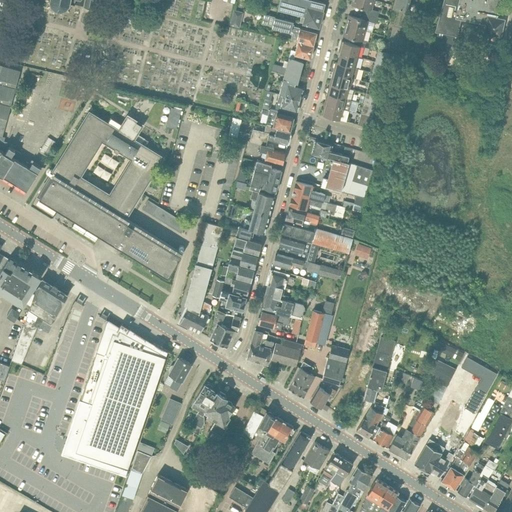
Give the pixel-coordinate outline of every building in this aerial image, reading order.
[(46,0),(48,5),(47,5),(47,6),(49,6),(53,10),(53,11),(54,12),(54,10),(61,12),(61,13),(62,13),(62,12),(68,10),(69,11),(70,10),(69,9),(74,4),(75,5),(75,4),(84,5),(95,7),(95,3),(100,4),(100,2),(101,2),(101,0),(46,0)] [(279,0),(278,8),(301,14),(300,22),(309,24),(318,27),(319,27),(323,11),(325,2),(316,0),(279,0)] [(373,0),(352,0),(351,4),(365,8),(364,13),(377,17),(379,11),(371,9),(373,0)] [(396,0),(395,8),(415,13),(417,5),(410,3),(410,0),(396,0)] [(443,0),(435,31),(457,36),(461,19),(487,25),(485,31),(500,34),(503,21),(496,19),(499,4),(504,5),(505,0),(443,0)] [(244,14),(233,11),(230,25),(241,27),(244,14)] [(294,21),(265,13),(263,23),(291,31),(291,28),(294,29),(291,38),(294,39),(298,40),(313,45),(314,43),(315,42),(316,40),(315,38),(317,32),(300,27),(293,24),(294,21)] [(377,17),(364,13),(363,19),(348,15),(345,25),(365,31),(368,21),(375,23),(377,17)] [(365,31),(345,25),(342,35),(356,39),(355,44),(360,45),(368,48),(370,43),(362,41),(365,31)] [(312,51),(314,45),(313,45),(298,40),(295,51),(291,50),(287,67),(273,63),(271,72),(284,75),(284,79),(297,82),(303,61),(294,58),(295,54),(310,58),(311,56),(312,55),(313,52),(312,51)] [(339,51),(357,56),(360,45),(355,44),(342,41),(339,51)] [(389,54),(378,50),(375,61),(387,64),(389,54)] [(357,56),(339,51),(336,62),(354,67),(357,56)] [(387,64),(375,61),(372,72),(384,75),(387,64)] [(354,67),(336,62),(333,72),(351,77),(354,67)] [(20,71),(0,65),(0,173),(27,190),(41,167),(32,162),(29,167),(17,159),(21,152),(10,145),(11,142),(1,140),(20,71)] [(351,77),(333,72),(330,83),(350,88),(352,78),(351,77)] [(384,75),(372,72),(369,82),(381,85),(384,75)] [(297,82),(284,79),(280,93),(300,98),(303,90),(294,87),(295,85),(296,85),(297,82)] [(381,85),(369,82),(366,93),(378,96),(381,85)] [(350,88),(330,83),(327,93),(351,100),(354,90),(350,88)] [(300,98),(280,93),(276,108),(281,110),(282,106),(297,110),(300,98)] [(352,100),(351,100),(327,93),(325,104),(342,109),(349,110),(352,100)] [(378,96),(366,93),(364,103),(375,106),(378,96)] [(237,101),(235,109),(242,111),(244,102),(237,101)] [(375,106),(364,103),(361,114),(372,117),(375,106)] [(342,109),(325,104),(322,114),(340,119),(342,109)] [(176,128),(182,109),(171,106),(165,125),(176,128)] [(270,108),(262,106),(261,112),(268,114),(265,124),(273,125),(290,130),(291,128),(293,127),(294,124),(292,122),(293,121),(292,121),(293,117),(277,112),(278,110),(270,108)] [(163,157),(135,139),(144,124),(127,113),(118,129),(90,112),(38,194),(41,196),(39,198),(58,210),(60,208),(76,218),(75,220),(100,235),(101,233),(111,240),(123,220),(121,219),(124,215),(126,216),(142,191),(139,189),(141,186),(144,188),(163,157)] [(372,117),(361,114),(358,124),(370,127),(372,117)] [(241,119),(233,117),(228,136),(236,138),(239,126),(241,119)] [(269,133),(264,132),(253,129),(250,141),(266,144),(268,138),(288,144),(292,132),(277,128),(277,129),(271,127),(269,133)] [(312,153),(333,158),(347,162),(349,156),(331,151),(332,144),(315,140),(312,153)] [(266,144),(261,143),(259,150),(260,150),(259,152),(261,153),(262,151),(267,152),(265,159),(282,164),(283,162),(284,161),(284,158),(284,157),(286,152),(273,149),(274,147),(266,144)] [(364,197),(372,169),(347,162),(333,158),(328,178),(324,177),(321,185),(364,197)] [(272,165),(257,160),(256,161),(256,164),(254,170),(250,184),(251,184),(276,191),(281,170),(271,167),(272,165)] [(313,185),(296,181),(293,193),(323,201),(325,194),(312,190),(313,185)] [(276,191),(251,184),(250,189),(253,190),(250,198),(257,200),(254,210),(269,214),(276,191)] [(337,204),(323,201),(293,193),(290,205),(307,209),(308,203),(331,209),(330,213),(334,214),(337,204)] [(148,199),(142,209),(152,215),(158,206),(148,199)] [(319,216),(289,207),(285,219),(302,224),(304,219),(317,223),(319,216)] [(269,214),(254,210),(251,221),(245,219),(243,227),(239,226),(238,231),(237,234),(252,239),(254,230),(264,233),(269,214)] [(123,220),(111,240),(121,245),(120,247),(168,277),(181,256),(123,220)] [(223,227),(206,222),(193,269),(195,269),(184,304),(188,306),(180,322),(189,327),(196,312),(199,313),(202,304),(203,301),(217,248),(221,234),(223,227)] [(285,222),(282,232),(311,240),(311,242),(319,244),(348,252),(353,238),(341,234),(315,227),(314,230),(285,222)] [(355,230),(343,226),(341,234),(353,238),(355,230)] [(281,234),(278,246),(279,246),(288,248),(294,250),(296,245),(308,248),(309,244),(311,245),(312,242),(291,237),(281,234)] [(262,243),(236,236),(234,244),(244,246),(243,250),(259,254),(262,243)] [(367,259),(372,247),(358,242),(354,254),(367,259)] [(258,256),(233,249),(231,255),(241,257),(240,264),(255,268),(258,256)] [(276,252),(273,263),(283,266),(290,268),(291,263),(301,266),(303,259),(286,254),(277,252),(276,252)] [(26,269),(8,258),(0,271),(0,290),(9,296),(19,302),(16,306),(13,304),(7,313),(15,317),(40,277),(26,269)] [(308,267),(307,270),(318,273),(321,265),(309,261),(308,267)] [(484,261),(481,271),(500,277),(503,268),(484,261)] [(254,270),(229,263),(228,266),(228,268),(235,270),(233,276),(251,281),(254,270)] [(330,267),(327,277),(340,281),(343,271),(330,267)] [(295,277),(271,271),(268,283),(285,287),(283,287),(285,280),(293,282),(295,277)] [(225,276),(224,281),(224,282),(234,284),(232,291),(247,295),(251,283),(225,276)] [(68,294),(40,277),(26,319),(38,325),(49,329),(68,294)] [(311,280),(303,277),(301,284),(311,286),(314,287),(316,281),(311,280)] [(212,294),(220,296),(220,297),(222,290),(224,282),(224,281),(217,279),(212,294)] [(285,287),(268,283),(265,294),(288,300),(289,296),(283,294),(285,287)] [(246,297),(222,290),(220,297),(224,298),(223,304),(226,305),(243,310),(243,309),(244,307),(245,304),(245,302),(246,297)] [(303,304),(288,300),(265,294),(261,308),(302,320),(305,308),(303,304)] [(196,312),(189,327),(200,333),(209,315),(208,315),(210,307),(211,304),(203,301),(202,304),(199,313),(196,312)] [(313,309),(304,344),(315,347),(324,312),(314,309),(313,309)] [(226,313),(218,310),(213,321),(217,323),(210,339),(220,344),(228,327),(221,324),(226,313)] [(290,319),(262,311),(260,316),(258,316),(258,320),(259,321),(258,322),(274,327),(280,329),(282,323),(288,324),(290,319)] [(241,317),(234,315),(230,328),(228,327),(220,344),(225,346),(227,345),(234,330),(237,331),(241,317)] [(38,325),(26,319),(23,327),(36,331),(38,325)] [(68,437),(64,447),(121,466),(119,472),(125,474),(125,475),(126,475),(126,474),(168,351),(171,353),(172,352),(153,342),(152,342),(146,338),(145,337),(145,338),(141,335),(139,334),(136,332),(135,331),(134,331),(130,328),(129,327),(128,327),(126,326),(126,325),(125,325),(123,324),(123,323),(121,323),(117,329),(106,326),(105,325),(80,400),(80,399),(77,409),(74,417),(72,423),(68,437)] [(36,331),(23,327),(21,332),(33,336),(36,331)] [(263,333),(255,330),(247,358),(267,364),(274,342),(262,339),(263,333)] [(33,336),(21,332),(19,338),(31,342),(33,336)] [(31,342),(19,338),(17,343),(29,347),(31,342)] [(271,359),(296,366),(302,344),(296,342),(283,338),(282,344),(275,343),(271,359)] [(382,390),(394,344),(379,340),(368,387),(378,389),(382,390)] [(29,347),(17,343),(15,349),(26,353),(29,347)] [(332,345),(329,358),(328,357),(322,379),(340,384),(343,373),(347,362),(350,349),(332,345)] [(26,353),(15,349),(14,354),(24,358),(26,353)] [(24,358),(14,354),(12,359),(12,360),(22,363),(24,358)] [(192,364),(178,356),(174,365),(171,365),(169,369),(169,372),(169,373),(175,377),(170,386),(177,390),(192,364)] [(466,356),(461,366),(481,377),(465,406),(475,412),(496,372),(466,356)] [(448,365),(438,360),(430,376),(437,380),(440,381),(448,365)] [(10,366),(0,362),(0,378),(5,380),(10,366)] [(304,362),(289,388),(303,397),(316,376),(310,373),(314,367),(304,362)] [(279,377),(279,368),(262,368),(261,376),(279,377)] [(409,375),(397,370),(395,374),(407,379),(409,375)] [(422,380),(413,376),(413,377),(411,386),(417,389),(416,392),(418,392),(422,380)] [(427,398),(438,404),(448,385),(440,381),(437,380),(427,398)] [(214,389),(205,384),(192,406),(199,410),(192,422),(195,424),(197,425),(200,427),(201,427),(204,422),(204,416),(203,415),(205,412),(217,393),(213,390),(214,389)] [(320,387),(316,392),(311,401),(316,404),(316,405),(319,407),(320,406),(321,407),(330,393),(332,394),(335,390),(328,385),(325,390),(320,387)] [(376,424),(382,413),(385,415),(388,409),(385,407),(386,407),(389,398),(390,395),(382,391),(382,390),(378,389),(375,401),(372,406),(365,417),(364,417),(356,429),(373,439),(380,427),(376,424)] [(217,391),(217,393),(205,412),(216,419),(211,428),(222,435),(228,426),(224,424),(229,416),(228,415),(234,404),(225,399),(226,397),(217,391)] [(498,447),(511,421),(511,399),(507,397),(484,440),(498,447)] [(161,418),(172,423),(181,403),(170,398),(161,418)] [(428,408),(423,405),(420,410),(417,409),(406,427),(411,430),(420,435),(436,408),(430,405),(428,408)] [(255,432),(263,415),(254,410),(242,433),(246,435),(244,438),(246,442),(249,443),(255,432)] [(293,426),(274,414),(266,410),(263,415),(255,432),(260,436),(251,452),(269,463),(275,452),(273,450),(280,438),(285,440),(293,426)] [(476,416),(472,427),(478,430),(483,419),(476,416)] [(383,421),(380,427),(373,439),(387,447),(394,435),(397,426),(388,420),(386,423),(383,421)] [(195,424),(191,431),(198,435),(201,427),(200,427),(197,425),(195,424)] [(464,438),(477,447),(484,438),(471,428),(464,438)] [(311,437),(300,430),(268,482),(260,477),(256,484),(260,486),(244,511),(266,511),(293,469),(292,469),(311,437)] [(389,448),(398,453),(410,433),(405,430),(401,436),(397,434),(389,448)] [(420,435),(411,430),(410,433),(398,453),(407,458),(420,435)] [(175,438),(172,445),(184,451),(187,445),(175,438)] [(430,438),(414,464),(430,473),(431,471),(440,477),(453,454),(449,451),(445,457),(440,454),(445,446),(430,438)] [(127,511),(148,453),(156,456),(158,448),(139,441),(115,511),(127,511)] [(330,450),(315,441),(305,457),(304,460),(319,469),(330,450)] [(460,450),(456,457),(469,465),(478,451),(469,445),(464,453),(460,450)] [(322,473),(330,478),(335,469),(343,457),(334,451),(322,473)] [(353,463),(343,457),(335,469),(345,475),(353,463)] [(483,475),(469,497),(484,507),(497,485),(487,479),(489,477),(488,477),(496,463),(490,459),(485,466),(481,474),(483,475)] [(467,496),(485,466),(479,463),(468,479),(465,477),(457,490),(467,496)] [(327,511),(352,511),(360,497),(364,488),(372,475),(365,470),(358,466),(349,480),(352,482),(340,503),(338,507),(331,504),(327,511)] [(463,475),(450,467),(441,480),(455,489),(463,475)] [(158,474),(148,494),(138,511),(176,511),(188,489),(158,474)] [(377,477),(359,511),(371,511),(388,484),(377,477)] [(299,499),(300,500),(307,503),(315,488),(307,484),(299,499)] [(388,484),(371,511),(385,511),(396,494),(398,491),(388,484)] [(253,497),(235,486),(229,496),(247,507),(253,497)] [(492,511),(505,491),(496,486),(484,507),(492,511)] [(511,511),(511,488),(497,511),(511,511)] [(282,499),(289,502),(295,492),(288,489),(282,499)] [(399,511),(406,501),(396,494),(385,511),(392,511),(399,511)] [(415,511),(420,505),(410,498),(405,507),(401,511),(415,511)] [(303,511),(307,503),(300,500),(296,507),(303,511)] [(326,502),(322,511),(323,511),(327,511),(331,504),(326,502)]
